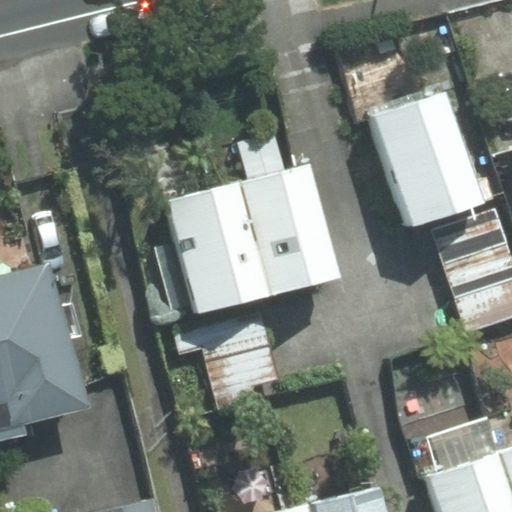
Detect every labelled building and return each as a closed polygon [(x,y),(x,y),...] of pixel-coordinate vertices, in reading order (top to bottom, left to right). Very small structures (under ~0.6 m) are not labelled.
[(418,100),(345,122),(380,236),(453,213),(418,100)] [(511,137),(493,143),(511,215),(511,137)] [(282,174),(208,191),(236,307),(310,289),(282,174)] [(208,191),(137,208),(165,324),(236,307),(208,191)] [(482,214),(420,234),(431,269),(493,249),(482,214)] [(494,251),(432,271),(442,303),(505,283),(494,251)] [(0,435),(68,419),(32,271),(0,278),(0,435)] [(511,304),(505,285),(442,306),(453,338),(511,318),(511,304)] [(252,320),(186,336),(205,417),(272,400),(252,320)] [(511,511),(511,449),(469,463),(483,511),(511,511)] [(483,511),(469,463),(399,485),(407,511),(483,511)] [(357,511),(353,496),(288,511),(357,511)] [(147,511),(145,501),(100,511),(147,511)]
